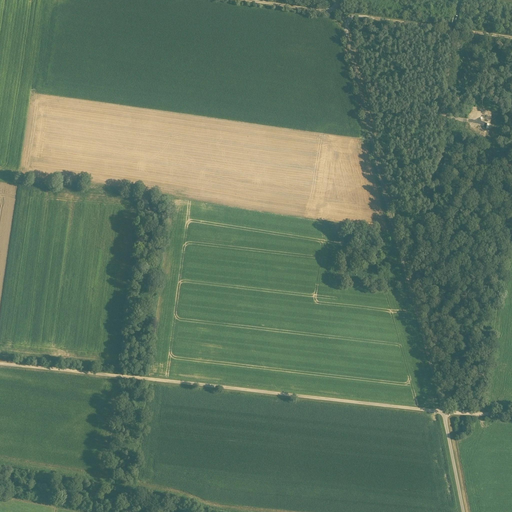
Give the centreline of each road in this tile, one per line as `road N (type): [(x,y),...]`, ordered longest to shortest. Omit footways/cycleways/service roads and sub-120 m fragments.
road 1 (track): [(0,363),(511,416)]
road 2 (unclassified): [(345,24),(463,511)]
road 3 (track): [(511,39),(353,17),(345,24)]
road 4 (track): [(393,223),(511,240)]
